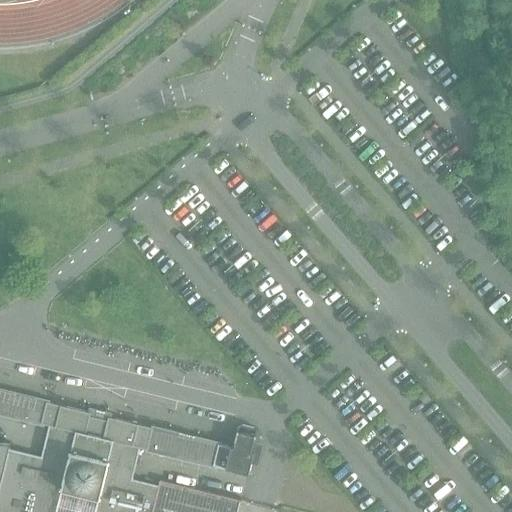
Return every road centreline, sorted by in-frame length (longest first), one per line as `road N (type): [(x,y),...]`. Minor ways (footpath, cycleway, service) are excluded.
road 1 (unclassified): [(211,88),(511,442)]
road 2 (unclassified): [(511,382),(237,67)]
